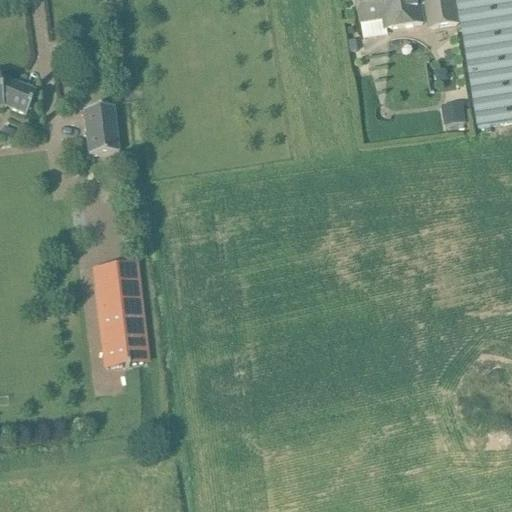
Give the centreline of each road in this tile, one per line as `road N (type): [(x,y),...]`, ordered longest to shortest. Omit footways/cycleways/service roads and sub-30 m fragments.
road 1 (residential): [(317,0),(346,180)]
road 2 (residential): [(372,343),(398,511)]
road 3 (residential): [(346,180),(511,153)]
road 4 (residential): [(346,180),(372,343)]
road 5 (residential): [(511,319),(372,343)]
